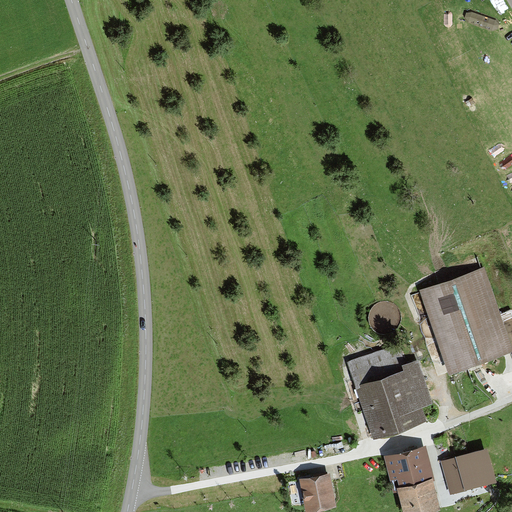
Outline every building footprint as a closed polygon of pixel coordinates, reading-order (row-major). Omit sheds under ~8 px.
[(480,270),(418,292),(448,374),(510,351),(480,270)] [(398,346),(346,364),(371,438),(422,420),(417,407),(429,403),(415,361),(405,365),(398,346)] [(436,511),(420,449),(386,458),(400,511),(436,511)] [(467,455),(440,463),(445,480),(472,472),(467,455)] [(325,476),(297,481),(302,511),(319,511),(331,510),(325,476)]
